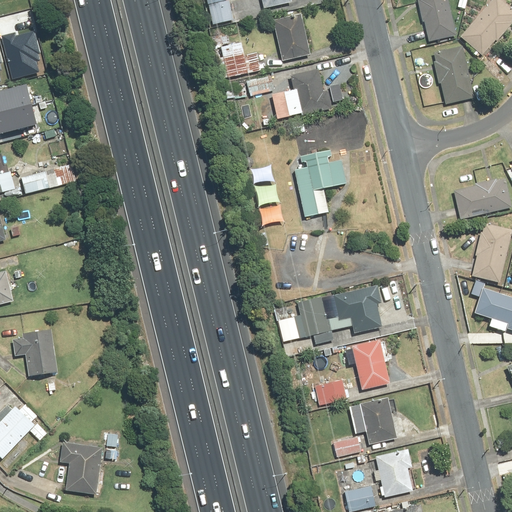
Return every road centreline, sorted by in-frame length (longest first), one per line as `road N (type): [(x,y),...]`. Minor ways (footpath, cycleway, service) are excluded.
road 1 (motorway): [(134,0),(259,511)]
road 2 (motorway): [(223,511),(99,0)]
road 3 (residential): [(485,511),(403,146)]
road 4 (residential): [(403,146),(367,0)]
